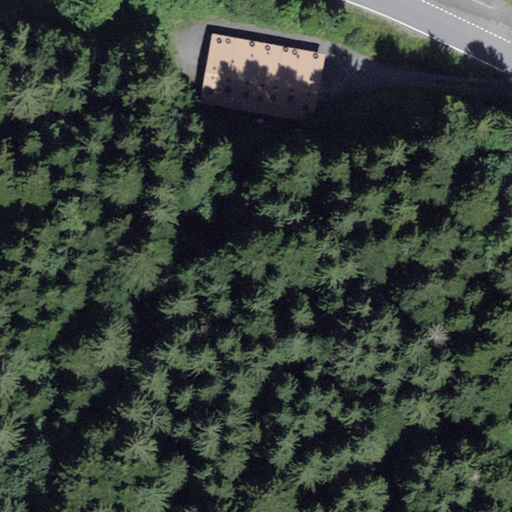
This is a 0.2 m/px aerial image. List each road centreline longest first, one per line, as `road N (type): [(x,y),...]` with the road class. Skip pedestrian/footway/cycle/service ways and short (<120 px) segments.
road 1 (track): [(511,470),(474,455),(418,454),(307,511)]
road 2 (tertiary): [(384,0),(511,58)]
